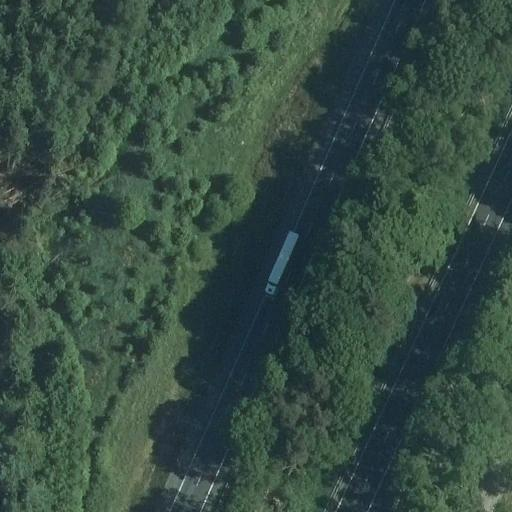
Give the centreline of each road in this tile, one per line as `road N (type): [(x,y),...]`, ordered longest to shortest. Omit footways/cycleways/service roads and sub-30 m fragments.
road 1 (motorway): [(409,0),(183,511)]
road 2 (motorway): [(351,511),(511,163)]
